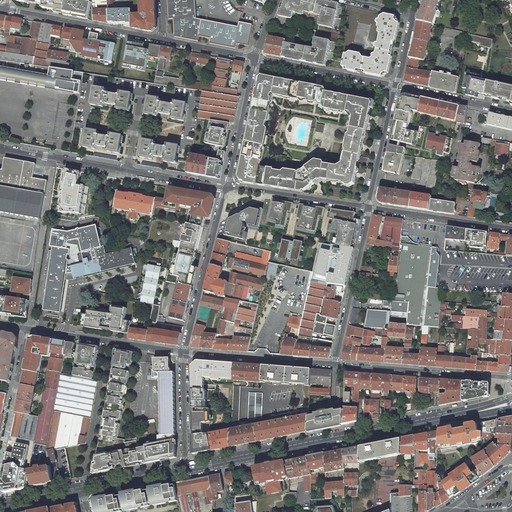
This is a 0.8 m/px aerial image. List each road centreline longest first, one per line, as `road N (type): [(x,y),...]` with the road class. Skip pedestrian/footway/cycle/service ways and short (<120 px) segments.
road 1 (secondary): [(511,399),(184,464)]
road 2 (residential): [(0,148),(225,188)]
road 3 (residential): [(183,352),(0,324)]
road 4 (residential): [(511,377),(333,364)]
road 5 (residential): [(183,352),(225,188)]
road 6 (residential): [(368,207),(333,364)]
road 7 (residential): [(164,40),(8,9)]
road 8 (residential): [(333,364),(183,352)]
road 9 (residential): [(368,207),(511,228)]
road 10 (residential): [(225,188),(368,207)]
road 11 (residential): [(395,84),(255,57)]
road 12 (residential): [(255,57),(225,188)]
road 13 (residential): [(368,207),(395,84)]
road 14 (residential): [(511,111),(395,84)]
